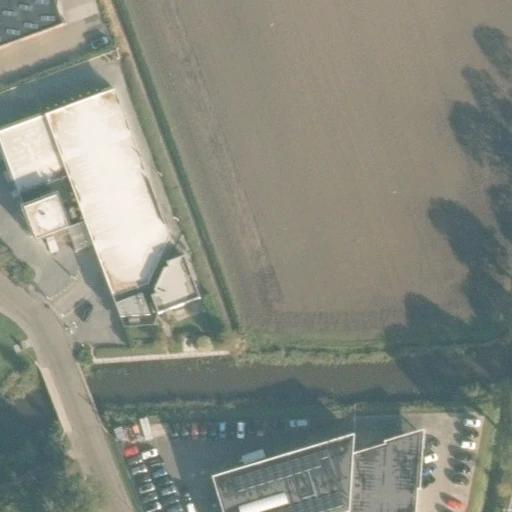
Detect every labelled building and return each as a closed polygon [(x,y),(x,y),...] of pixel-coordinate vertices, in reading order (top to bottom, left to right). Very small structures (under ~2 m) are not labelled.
[(53,0),(0,0),(0,49),(63,26),(53,0)] [(169,238),(115,91),(0,132),(0,143),(36,241),(84,223),(112,298),(148,285),(169,238)] [(199,300),(184,258),(167,264),(168,269),(164,270),(154,291),(156,296),(151,297),(157,315),(199,300)] [(151,317),(143,295),(115,305),(120,318),(151,317)] [(415,511),(420,434),(353,454),(354,435),(212,478),(222,511),(415,511)]
